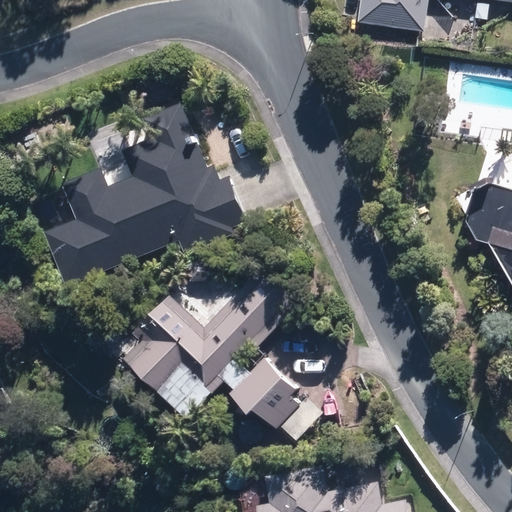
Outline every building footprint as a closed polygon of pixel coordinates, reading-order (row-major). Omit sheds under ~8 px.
[(481,0),(480,17),(495,19),(497,0),(500,0),(511,1),(511,0),(368,0),(366,23),(433,31),(437,0),(481,0)] [(84,217),(53,229),(73,282),(254,212),(240,174),(227,179),(221,163),(214,166),(193,111),(159,124),(163,136),(133,148),(143,175),(116,186),(110,169),(71,184),(74,192),(84,217)] [(503,250),(511,267),(511,192),(490,186),(473,194),(467,223),(475,244),(503,250)] [(259,335),(267,343),(310,299),(273,263),(230,308),(220,298),(204,315),(180,292),(151,322),(160,330),(136,355),(197,413),(232,376),(244,388),(240,392),(261,412),(269,404),(304,437),(330,411),(273,356),(260,370),(242,353),(259,335)] [(416,511),(414,497),(389,501),(382,454),(251,473),(256,511),(416,511)]
